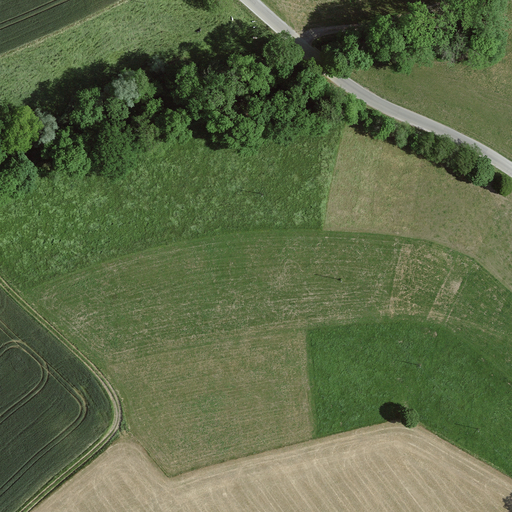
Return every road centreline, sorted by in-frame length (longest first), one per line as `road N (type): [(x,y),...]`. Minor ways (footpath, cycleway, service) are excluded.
road 1 (tertiary): [(248,0),(352,87),(511,170)]
road 2 (track): [(0,281),(101,376),(119,409),(115,432),(45,492)]
